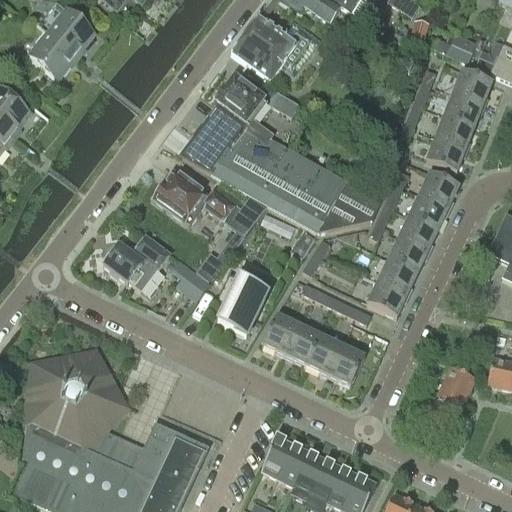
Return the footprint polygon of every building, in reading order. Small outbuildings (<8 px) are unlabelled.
[(133,0),(140,5),(143,0),(99,0),(114,11),(122,0),(133,0)] [(338,12),(320,0),(274,0),(296,16),(299,12),(325,30),(338,12)] [(320,0),(338,12),(348,20),(359,4),(353,0),(320,0)] [(401,0),(389,0),(385,6),(409,22),(417,10),(401,0)] [(46,40),(75,62),(92,40),(64,17),(46,40)] [(256,22),(229,58),(267,87),(278,73),(291,83),(318,46),(290,25),(280,39),(256,22)] [(412,25),(407,44),(423,48),(428,29),(412,25)] [(393,34),(389,40),(398,45),(401,38),(393,34)] [(75,62),(46,40),(27,64),(55,86),(75,62)] [(443,60),(448,50),(434,44),(430,54),(443,60)] [(511,54),(501,49),(500,51),(491,70),(488,79),(511,89),(511,54)] [(448,50),(443,60),(459,67),(464,57),(448,50)] [(477,64),(474,72),(488,79),(491,70),(477,64)] [(417,93),(427,96),(433,79),(424,76),(417,93)] [(460,76),(450,100),(481,112),(490,88),(460,76)] [(217,114),(244,134),(249,127),(254,120),(250,118),(260,104),(230,82),(229,85),(226,83),(219,93),(222,94),(211,109),(217,114)] [(411,109),(420,113),(427,96),(417,93),(411,109)] [(0,94),(0,134),(12,143),(31,119),(0,94)] [(275,98),(267,110),(290,123),(297,111),(275,98)] [(450,100),(442,122),(472,134),(481,112),(450,100)] [(405,126),(414,130),(420,113),(411,109),(405,126)] [(249,127),(244,134),(217,114),(180,163),(254,205),(315,240),(369,230),(379,206),(323,179),(284,158),(287,154),(269,141),(249,127)] [(442,122),(433,144),(464,156),(472,134),(442,122)] [(414,130),(405,126),(398,143),(407,146),(414,130)] [(0,157),(12,143),(0,134),(0,157)] [(454,179),(464,156),(433,144),(424,167),(454,179)] [(427,178),(416,201),(446,215),(457,193),(427,178)] [(221,227),(233,211),(213,196),(206,205),(171,179),(163,189),(160,187),(149,203),(188,232),(202,213),(221,227)] [(375,247),(406,183),(397,179),(366,243),(375,247)] [(416,201),(406,222),(436,237),(446,215),(416,201)] [(285,228),(264,218),(257,232),(277,243),(285,228)] [(485,260),(506,270),(499,284),(511,290),(511,224),(504,220),(485,260)] [(406,222),(396,244),(426,258),(436,237),(406,222)] [(311,245),(301,238),(289,257),(299,264),(311,245)] [(126,289),(127,287),(139,297),(155,276),(156,276),(168,260),(144,242),(131,260),(117,249),(111,258),(105,259),(101,264),(103,268),(101,271),(126,289)] [(396,244),(385,265),(416,280),(426,258),(396,244)] [(316,246),(310,256),(319,260),(325,251),(316,246)] [(319,260),(310,256),(297,277),(306,282),(319,260)] [(405,301),(416,280),(385,265),(375,287),(405,301)] [(207,289),(178,267),(169,279),(179,286),(174,293),(193,308),(207,289)] [(224,311),(215,328),(244,342),(264,299),(250,292),(255,281),(241,275),(236,285),(226,281),(214,306),(224,311)] [(472,312),(486,284),(476,279),(461,307),(472,312)] [(405,301),(375,287),(363,281),(357,292),(370,298),(364,309),(395,324),(405,301)] [(311,304),(315,295),(303,289),(298,298),(311,304)] [(315,295),(311,304),(332,314),(336,305),(315,295)] [(336,305),(332,314),(353,325),(358,316),(336,305)] [(358,316),(353,325),(365,330),(369,321),(358,316)] [(283,361),(297,331),(275,320),(260,350),(283,361)] [(283,361),(304,372),(319,342),(297,331),(283,361)] [(304,372),(326,382),(340,352),(319,342),(304,372)] [(340,352),(326,382),(348,393),(363,363),(340,352)] [(35,511),(179,511),(206,454),(153,429),(142,454),(100,434),(122,413),(92,359),(31,371),(19,465),(25,467),(10,500),(35,511)] [(511,366),(491,362),(485,391),(511,396),(511,366)] [(435,400),(461,412),(474,385),(448,373),(435,400)] [(461,412),(435,400),(423,427),(449,439),(461,412)] [(292,451),(274,443),(270,452),(270,453),(259,476),(276,484),(292,451)] [(292,451),(276,484),(292,492),(308,459),(292,451)] [(0,473),(9,463),(0,455),(0,473)] [(324,467),(308,459),(292,492),(309,500),(324,467)] [(341,475),(324,467),(309,500),(325,508),(341,475)] [(342,511),(357,483),(341,475),(325,508),(333,511),(342,511)] [(357,483),(342,511),(363,511),(374,491),(370,489),(357,483)] [(413,511),(414,511),(392,500),(386,511),(413,511)]
